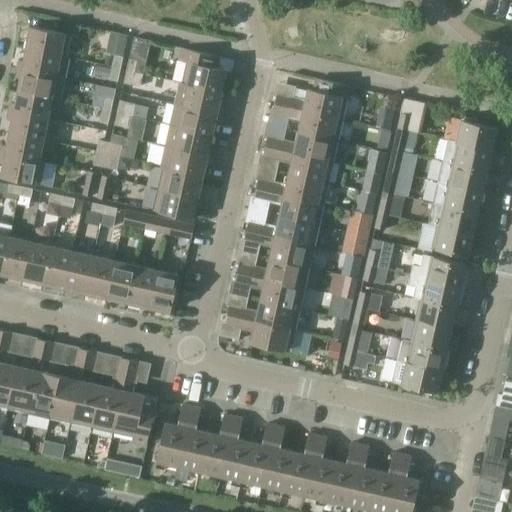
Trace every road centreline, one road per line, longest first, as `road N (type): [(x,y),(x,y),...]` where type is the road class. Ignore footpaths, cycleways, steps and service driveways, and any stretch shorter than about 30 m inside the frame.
road 1 (residential): [(191,352),(261,56),(247,0)]
road 2 (residential): [(472,427),(205,366),(191,352)]
road 3 (residential): [(191,352),(0,308)]
road 4 (unclassified): [(177,511),(0,470)]
road 5 (unclassified): [(511,250),(472,427)]
